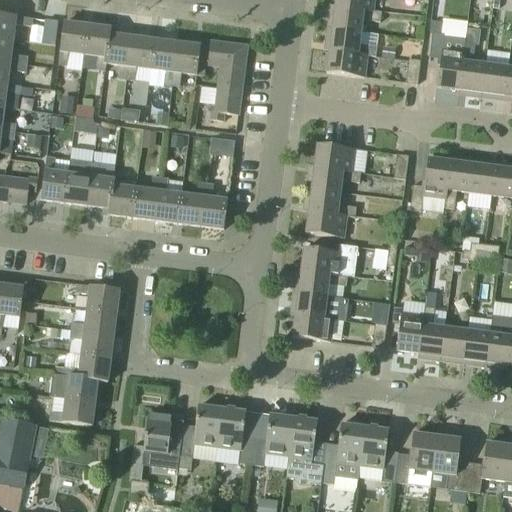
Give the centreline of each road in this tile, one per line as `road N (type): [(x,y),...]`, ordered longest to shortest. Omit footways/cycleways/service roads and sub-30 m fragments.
road 1 (residential): [(511,406),(250,374)]
road 2 (residential): [(511,134),(278,107)]
road 3 (residential): [(250,374),(153,379),(139,366),(141,255)]
road 4 (residential): [(258,267),(278,107)]
road 5 (residential): [(141,255),(0,239)]
